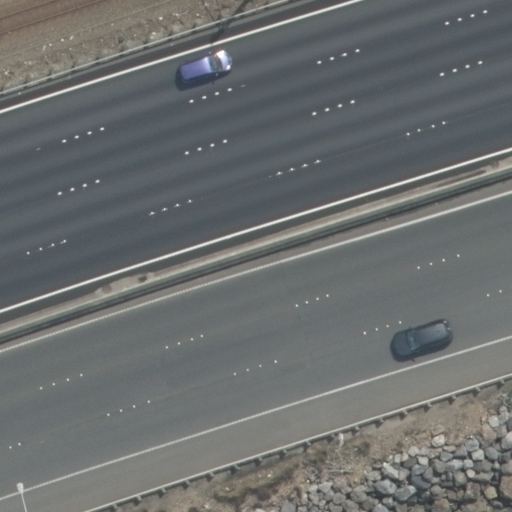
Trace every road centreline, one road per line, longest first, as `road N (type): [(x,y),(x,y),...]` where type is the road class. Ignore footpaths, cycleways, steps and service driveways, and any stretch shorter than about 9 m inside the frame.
road 1 (motorway): [(0,264),(511,101)]
road 2 (motorway): [(511,238),(0,399)]
